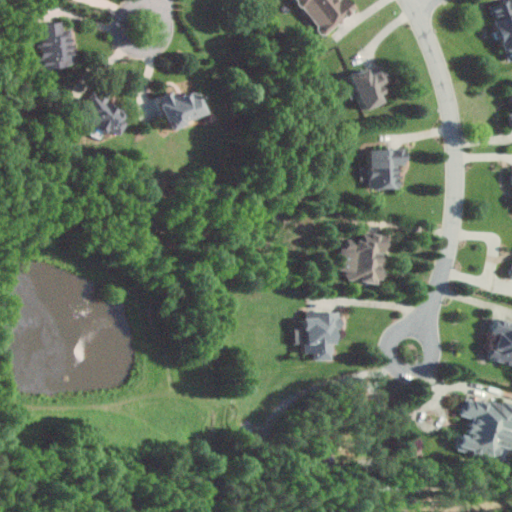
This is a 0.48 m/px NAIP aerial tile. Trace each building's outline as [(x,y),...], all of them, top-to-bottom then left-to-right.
[(356,10),(348,0),(296,0),(322,35),(356,10)] [(34,24),(39,69),(73,65),(70,29),(63,30),(62,21),(34,24)] [(363,110),(387,101),(381,88),(391,84),(385,68),(370,74),(367,67),(349,75),(363,110)] [(115,136),(127,114),(107,103),(112,94),(98,86),(81,117),(105,130),(105,131),(115,136)] [(205,115),(196,91),(173,100),(170,91),(156,96),(168,129),(205,115)] [(369,189),(398,188),(397,165),(404,165),(404,149),(368,150),(369,189)] [(388,234),(363,232),(362,240),(356,240),(355,247),(340,245),(337,270),(346,271),(345,280),(379,284),(382,251),(386,251),(388,234)] [(294,343),(303,343),(303,354),(313,354),(313,361),(333,361),(333,329),(340,329),(340,312),(304,312),(304,327),(294,327),(294,343)] [(511,363),(511,321),(494,317),(490,332),(496,333),(490,358),(511,363)] [(456,447),(502,461),(510,434),(511,434),(511,403),(511,405),(469,391),(462,414),(471,417),(466,433),(461,432),(456,447)]
